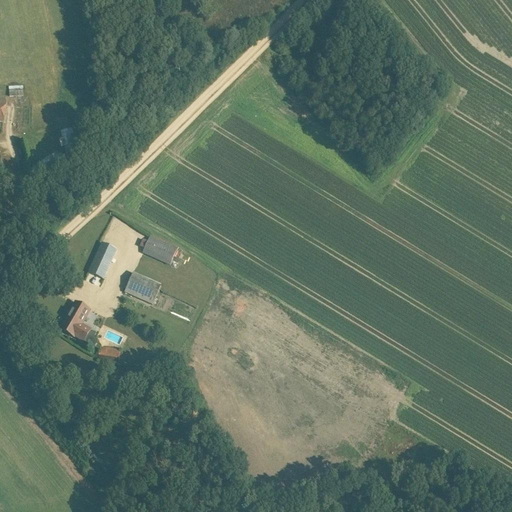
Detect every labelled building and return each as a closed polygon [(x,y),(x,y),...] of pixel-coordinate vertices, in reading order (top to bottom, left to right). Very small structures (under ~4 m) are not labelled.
[(75,140),(73,130),(72,129),(60,132),(62,138),(58,139),(61,148),(64,147),(66,155),(78,152),(75,140)] [(46,180),(37,166),(29,172),(38,185),(46,180)] [(105,274),(123,236),(102,226),(82,271),(90,275),(84,289),(106,300),(113,286),(107,283),(110,276),(105,274)] [(148,242),(145,250),(143,253),(170,266),(177,250),(150,238),(148,242)] [(152,306),(161,286),(134,273),(125,293),(152,306)] [(60,330),(74,338),(75,337),(84,342),(91,331),(81,325),(89,311),(76,303),(60,330)] [(126,365),(128,352),(101,347),(99,359),(126,365)]
